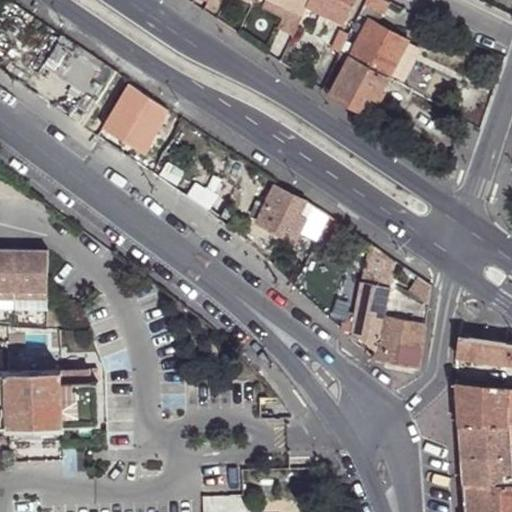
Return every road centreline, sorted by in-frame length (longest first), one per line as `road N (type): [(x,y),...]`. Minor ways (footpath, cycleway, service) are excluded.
road 1 (secondary): [(57,0),(184,88),(269,130),(457,266)]
road 2 (residential): [(0,121),(252,309),(324,377),(359,427)]
road 3 (secondary): [(469,219),(123,0)]
road 4 (residential): [(457,266),(439,367),(426,390),(359,427)]
road 5 (residential): [(511,72),(469,219)]
